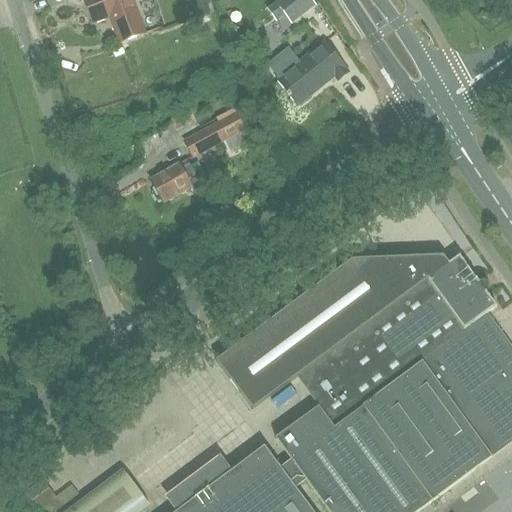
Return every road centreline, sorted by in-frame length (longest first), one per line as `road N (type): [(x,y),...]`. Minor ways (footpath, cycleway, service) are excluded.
road 1 (tertiary): [(121,348),(438,110)]
road 2 (unclassified): [(121,348),(12,0)]
road 3 (tertiary): [(0,440),(121,348)]
road 4 (secondary): [(511,221),(438,110)]
road 5 (secondary): [(438,110),(366,0)]
